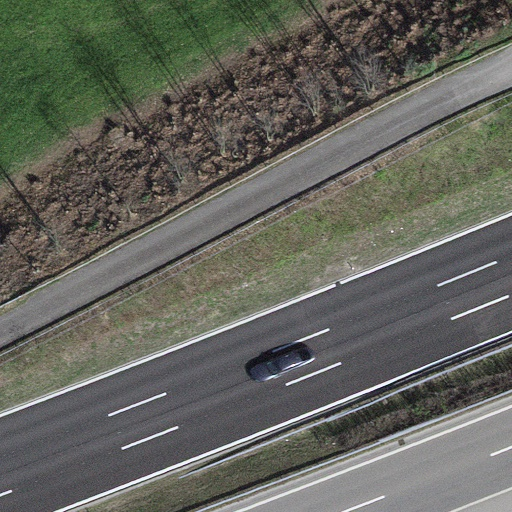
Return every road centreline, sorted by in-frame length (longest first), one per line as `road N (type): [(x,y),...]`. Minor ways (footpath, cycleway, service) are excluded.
road 1 (track): [(511,71),(0,336)]
road 2 (motorway): [(511,274),(0,475)]
road 3 (motorway): [(350,511),(511,449)]
